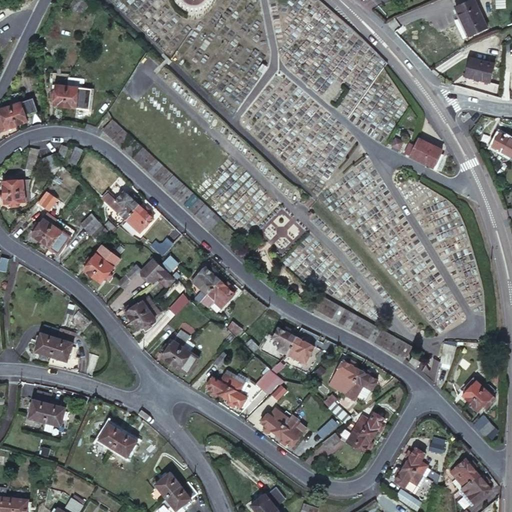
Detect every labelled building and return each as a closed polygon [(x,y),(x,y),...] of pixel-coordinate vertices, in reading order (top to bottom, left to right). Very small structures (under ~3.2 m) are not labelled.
[(484,27),(472,0),(467,0),(454,6),(467,35),(484,27)] [(506,8),(505,0),(496,0),(497,9),(506,8)] [(177,51),(172,59),(177,64),(184,57),(177,51)] [(495,64),(470,58),(466,78),(490,83),(495,64)] [(67,86),(56,85),(55,85),(54,93),(54,99),(53,106),(64,107),(65,94),(67,86)] [(78,87),(67,86),(65,94),(64,107),(76,108),(76,102),(77,95),(78,87)] [(82,87),(78,87),(77,95),(80,95),(80,102),(76,102),(76,108),(89,110),(91,88),(82,87)] [(8,99),(11,106),(19,102),(15,97),(13,97),(11,98),(9,99),(8,99)] [(19,102),(11,106),(14,114),(18,126),(28,122),(26,117),(36,113),(31,98),(19,102)] [(112,103),(106,99),(100,108),(106,112),(112,103)] [(11,106),(6,108),(0,109),(0,121),(4,132),(18,126),(14,114),(11,106)] [(114,118),(104,129),(109,133),(119,122),(114,118)] [(109,133),(114,138),(124,127),(119,122),(109,133)] [(118,142),(129,131),(124,127),(114,138),(118,142)] [(123,147),(133,136),(129,131),(118,142),(120,144),(123,147)] [(510,157),(511,153),(511,140),(498,133),(490,147),(510,157)] [(128,151),(138,141),(133,136),(123,147),(128,151)] [(443,150),(419,139),(411,156),(435,167),(443,150)] [(128,151),(134,157),(143,146),(141,143),(138,141),(128,151)] [(71,146),(64,144),(60,157),(67,159),(71,146)] [(138,161),(148,150),(143,146),(134,157),(136,159),(138,161)] [(82,151),(75,148),(68,162),(75,166),(82,151)] [(37,151),(29,149),(24,172),(32,174),(37,151)] [(138,161),(144,166),(153,155),(148,150),(138,161)] [(58,161),(56,155),(42,159),(45,172),(59,168),(58,161)] [(148,171),(158,160),(153,155),(144,166),(148,171)] [(150,173),(153,175),(163,164),(162,163),(158,160),(148,171),(150,173)] [(158,180),(168,169),(163,164),(153,175),(158,180)] [(161,183),(163,185),(173,174),(168,169),(158,180),(161,183)] [(168,189),(178,179),(173,174),(163,185),(168,189)] [(10,181),(2,181),(3,192),(9,192),(24,191),(23,180),(16,180),(15,176),(9,177),(10,181)] [(168,189),(173,194),(183,183),(180,181),(178,179),(168,189)] [(178,199),(188,188),(183,183),(173,194),(176,197),(178,199)] [(178,199),(183,203),(193,193),(188,188),(178,199)] [(25,202),(24,191),(9,192),(3,192),(4,204),(11,203),(18,203),(25,202)] [(118,213),(125,219),(138,205),(133,199),(128,195),(124,191),(116,198),(116,200),(123,207),(118,213)] [(103,199),(118,213),(123,207),(116,200),(116,198),(110,192),(103,199)] [(189,208),(198,198),(197,196),(193,193),(183,203),(187,207),(189,208)] [(56,200),(50,196),(42,207),(48,210),(56,200)] [(194,213),(204,203),(198,198),(189,208),(194,213)] [(209,227),(218,217),(207,206),(204,203),(194,213),(197,216),(209,227)] [(125,219),(132,226),(139,233),(145,227),(153,219),(149,214),(143,209),(138,205),(125,219)] [(56,220),(48,214),(43,219),(52,226),(56,220)] [(87,230),(96,221),(90,216),(82,225),(87,230)] [(52,226),(43,219),(40,224),(36,230),(31,236),(40,242),(44,238),(52,226)] [(74,233),(56,220),(52,226),(61,233),(58,238),(60,239),(56,245),(54,243),(49,249),(58,256),(74,233)] [(92,235),(102,226),(97,220),(96,221),(87,230),(92,235)] [(108,222),(104,227),(107,231),(110,234),(115,228),(108,222)] [(61,233),(52,226),(44,238),(40,242),(49,249),(54,243),(58,238),(61,233)] [(99,240),(107,231),(104,227),(103,226),(94,236),(99,240)] [(186,231),(180,226),(171,236),(177,242),(186,231)] [(155,259),(157,261),(171,245),(166,240),(159,246),(155,242),(150,248),(153,252),(151,255),(155,259)] [(110,253),(102,246),(93,258),(89,264),(84,270),(93,277),(102,265),(110,253)] [(119,259),(110,253),(102,265),(93,277),(101,283),(106,277),(110,271),(119,259)] [(170,257),(161,265),(166,270),(168,272),(170,274),(178,265),(170,257)] [(159,263),(158,262),(157,261),(155,259),(142,272),(154,284),(157,280),(165,272),(166,270),(161,265),(159,263)] [(221,279),(217,274),(212,270),(207,266),(199,275),(194,281),(201,287),(208,294),(215,286),(221,279)] [(135,279),(142,272),(136,267),(118,284),(124,290),(135,279)] [(174,281),(165,272),(157,280),(167,288),(174,281)] [(227,285),(221,279),(215,286),(208,294),(210,296),(207,299),(213,304),(216,301),(223,308),(228,302),(237,293),(232,289),(227,285)] [(158,301),(152,294),(135,306),(133,303),(121,312),(129,324),(135,320),(148,312),(156,303),(158,301)] [(320,311),(327,299),(321,296),(320,296),(314,308),(320,311)] [(320,311),(325,315),(333,302),(327,299),(320,311)] [(165,311),(158,301),(156,303),(148,312),(135,320),(129,324),(136,334),(142,329),(148,325),(153,321),(152,320),(165,311)] [(332,318),(339,306),(333,302),(325,315),(331,318),(332,318)] [(338,322),(345,309),(342,308),(339,306),(332,318),(338,322)] [(344,325),(351,313),(345,309),(338,322),(344,325)] [(349,328),(357,316),(351,313),(344,325),(346,327),(349,328)] [(356,332),(362,320),(360,319),(357,316),(349,328),(356,332)] [(359,334),(361,336),(368,323),(362,320),(356,332),(359,334)] [(228,328),(237,336),(238,336),(242,331),(233,323),(228,328)] [(367,339),(374,326),(368,323),(361,336),(367,339)] [(367,339),(373,342),(380,330),(378,329),(374,326),(367,339)] [(278,349),(289,354),(297,336),(290,332),(285,330),(279,327),(273,338),(282,342),(278,349)] [(56,335),(57,332),(53,330),(52,332),(42,328),(40,335),(55,340),(56,335)] [(188,338),(190,337),(180,329),(173,339),(183,346),(188,338)] [(379,346),(387,333),(380,330),(373,342),(376,344),(379,346)] [(386,350),(393,337),(390,335),(387,333),(379,346),(386,350)] [(40,335),(34,351),(49,356),(55,340),(40,335)] [(289,354),(297,358),(300,351),(309,356),(315,344),(309,342),(303,339),(297,336),(289,354)] [(390,352),(392,353),(399,340),(393,337),(386,350),(390,352)] [(183,346),(192,352),(197,345),(188,338),(183,346)] [(176,355),(183,346),(173,339),(169,346),(165,351),(161,357),(171,363),(176,355)] [(55,340),(49,356),(67,362),(72,346),(55,340)] [(249,348),(255,353),(259,348),(251,340),(246,345),(249,348)] [(398,357),(406,344),(403,343),(399,340),(392,353),(398,357)] [(454,344),(445,342),(444,346),(441,360),(440,363),(450,365),(454,344)] [(412,348),(406,344),(398,357),(401,358),(404,360),(412,348)] [(188,359),(192,352),(183,346),(176,355),(171,363),(181,369),(184,364),(188,359)] [(217,354),(213,349),(203,359),(208,364),(217,354)] [(184,364),(181,369),(188,374),(200,357),(192,352),(188,359),(190,360),(187,365),(184,364)] [(230,357),(224,352),(214,363),(219,368),(230,357)] [(414,357),(409,363),(415,367),(416,368),(421,361),(414,357)] [(359,369),(353,366),(348,363),(342,360),(331,380),(338,384),(336,389),(343,393),(349,386),(359,369)] [(282,380),(271,369),(256,386),(267,396),(282,380)] [(366,373),(359,369),(349,386),(343,393),(341,394),(353,401),(363,384),(371,389),(377,379),(371,376),(366,373)] [(238,376),(228,370),(225,374),(234,380),(238,376)] [(234,380),(225,374),(221,381),(213,376),(207,386),(212,389),(217,393),(220,395),(224,397),(226,394),(234,380)] [(247,382),(238,376),(234,380),(244,386),(247,382)] [(244,386),(234,380),(226,394),(224,397),(230,400),(235,404),(241,407),(247,397),(241,393),(244,386)] [(328,385),(336,389),(338,384),(331,380),(328,385)] [(486,388),(477,380),(472,386),(467,391),(463,396),(472,404),(486,388)] [(285,390),(280,386),(272,395),(277,400),(285,390)] [(494,395),(486,388),(472,404),(480,411),(484,406),(488,401),(494,395)] [(333,403),(336,399),(332,395),(324,403),(328,407),(333,403)] [(48,403),(32,400),(28,417),(44,421),(45,415),(48,403)] [(65,407),(48,403),(45,415),(44,421),(45,421),(53,423),(61,425),(65,407)] [(349,419),(333,403),(328,407),(344,423),(349,419)] [(289,419),(279,412),(275,419),(268,414),(261,424),(266,428),(272,432),(277,435),(288,419),(289,419)] [(362,416),(356,425),(373,435),(377,429),(380,423),(383,418),(373,412),(368,420),(362,416)] [(298,426),(289,419),(288,419),(277,435),(283,439),(288,443),(293,446),(300,436),(300,437),(308,429),(300,423),(298,426)] [(51,434),(53,423),(45,421),(42,432),(51,434)] [(490,422),(480,432),(484,437),(494,427),(490,422)] [(123,431),(108,423),(99,439),(113,447),(119,438),(123,431)] [(356,425),(351,434),(356,437),(351,446),(362,452),(365,447),(369,441),(373,435),(356,425)] [(331,431),(327,426),(315,435),(320,441),(331,431)] [(138,440),(123,431),(119,438),(113,447),(128,456),(138,440)] [(339,442),(334,436),(323,443),(328,450),(339,442)] [(444,448),(432,444),(430,450),(443,454),(444,448)] [(415,447),(411,453),(408,458),(405,464),(420,473),(423,474),(426,469),(428,465),(421,461),(426,453),(415,447)] [(456,480),(462,487),(478,474),(474,469),(470,464),(465,459),(456,467),(462,475),(456,480)] [(405,464),(401,471),(398,477),(396,481),(417,493),(426,476),(423,474),(420,473),(405,464)] [(181,484),(172,472),(157,484),(166,496),(169,493),(179,486),(181,484)] [(462,487),(469,495),(475,490),(481,497),(490,489),(487,485),(483,480),(478,474),(462,487)] [(186,482),(182,485),(192,499),(197,496),(186,482)] [(182,485),(181,484),(179,486),(169,493),(166,496),(177,510),(192,499),(182,485)] [(276,487),(267,495),(276,507),(286,500),(276,487)] [(404,489),(397,498),(407,506),(415,511),(417,511),(424,502),(404,489)] [(274,511),(278,509),(276,507),(267,495),(266,494),(251,505),(255,511),(274,511)] [(25,511),(25,500),(5,501),(5,507),(4,511),(25,511)] [(65,511),(79,511),(83,507),(71,500),(64,511),(65,511)]
